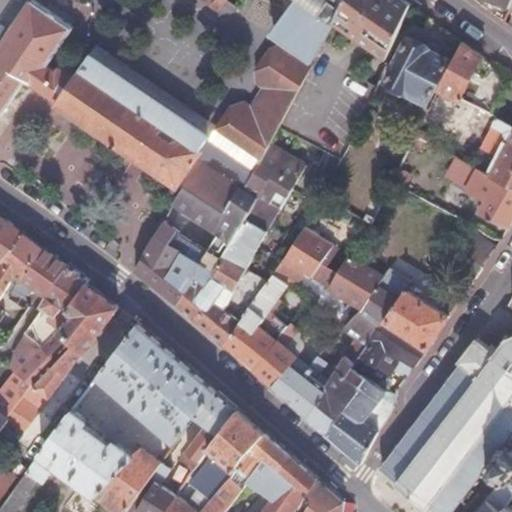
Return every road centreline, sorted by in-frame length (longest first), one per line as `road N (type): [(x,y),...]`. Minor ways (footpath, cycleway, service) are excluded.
road 1 (tertiary): [(355,483),(203,350),(0,195)]
road 2 (residential): [(355,483),(511,256)]
